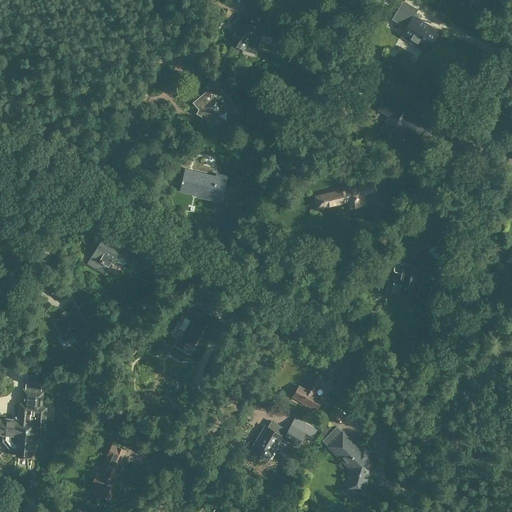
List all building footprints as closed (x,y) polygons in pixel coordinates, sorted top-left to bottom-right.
[(421,21),(422,20),(414,16),(418,10),(404,1),(392,19),(406,28),(401,35),(411,41),(411,42),(427,52),(439,32),(421,21)] [(254,32),(256,34),(266,19),(255,12),(251,19),(245,16),(230,41),(245,51),(252,38),(251,37),(254,32)] [(321,34),(302,23),(299,29),(316,39),(317,38),(318,38),(321,34)] [(212,81),(211,80),(206,87),(208,88),(211,92),(201,101),(199,99),(194,103),(210,120),(214,117),(215,119),(226,109),(229,113),(236,106),(219,87),(222,84),(215,77),(212,81)] [(409,129),(407,133),(418,139),(424,130),(430,134),(434,125),(413,113),(415,109),(389,93),(379,109),(390,115),(381,131),(394,139),(398,138),(405,127),(409,129)] [(155,160),(141,152),(136,163),(149,170),(155,160)] [(183,188),(182,192),(200,196),(211,199),(211,201),(221,203),(227,178),(218,176),(218,178),(187,171),(185,181),(183,180),(181,188),(183,188)] [(318,209),(348,201),(350,208),(364,205),(362,194),(375,191),(372,178),(359,182),(360,186),(315,197),(318,209)] [(266,190),(259,186),(255,192),(257,193),(254,197),(260,201),(266,190)] [(113,259),(124,265),(134,247),(107,231),(88,263),(105,273),(113,259)] [(411,259),(409,266),(397,262),(395,264),(393,269),(394,271),(396,272),(398,272),(396,281),(402,282),(400,291),(416,295),(418,285),(419,278),(420,278),(423,266),(434,260),(426,248),(415,255),(416,257),(411,259)] [(84,288),(73,295),(79,306),(90,300),(84,288)] [(199,288),(197,298),(207,300),(208,290),(199,288)] [(56,305),(62,295),(56,291),(50,302),(56,305)] [(211,315),(204,311),(207,304),(197,298),(186,318),(190,320),(176,345),(182,349),(186,342),(194,346),(211,315)] [(75,308),(53,322),(64,340),(86,327),(75,308)] [(305,389),(299,386),(293,396),(308,405),(308,406),(317,411),(323,400),(314,394),(324,377),(315,372),(305,389)] [(336,384),(346,390),(352,380),(342,374),(336,384)] [(32,458),(34,438),(44,439),(47,405),(43,404),(44,391),(23,389),(21,403),(19,421),(0,418),(0,435),(10,437),(10,439),(14,444),(16,444),(15,456),(32,458)] [(160,401),(146,393),(139,406),(154,413),(160,401)] [(262,439),(254,451),(268,459),(273,450),(271,449),(279,435),(284,438),(283,438),(297,446),(305,433),(292,425),(288,431),(272,421),(267,428),(266,427),(259,437),(262,439)] [(361,451),(342,432),(328,446),(348,466),(351,467),(347,481),(346,481),(343,491),(350,493),(350,491),(363,495),(368,476),(363,474),(365,467),(367,468),(368,467),(369,466),(369,465),(369,464),(368,464),(367,463),(366,463),(367,460),(371,456),(364,448),(361,451)] [(110,501),(118,483),(112,480),(125,451),(112,445),(99,474),(96,472),(91,484),(95,486),(92,493),(110,501)] [(496,511),(503,511),(505,505),(498,503),(496,511)]
